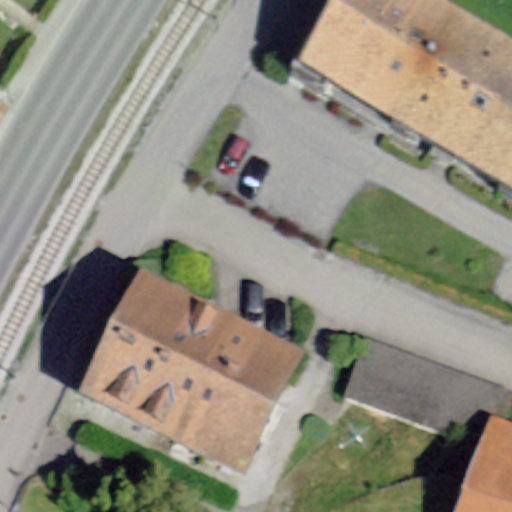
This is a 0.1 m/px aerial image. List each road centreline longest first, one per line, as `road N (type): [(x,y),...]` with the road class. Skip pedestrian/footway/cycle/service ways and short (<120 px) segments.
road 1 (residential): [(156,199),(511,366)]
road 2 (residential): [(156,199),(26,434),(0,498)]
road 3 (secondary): [(0,246),(142,0)]
road 4 (residential): [(277,0),(156,199)]
